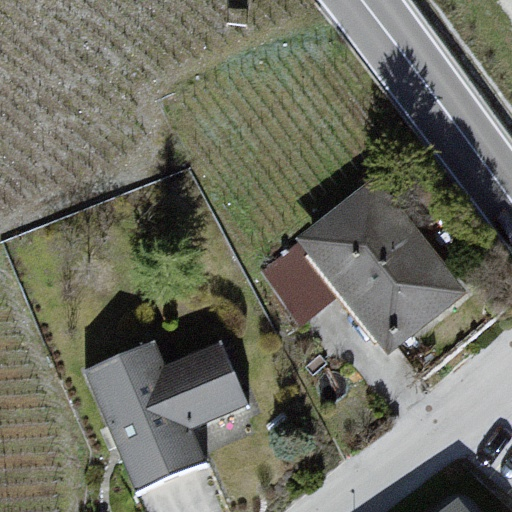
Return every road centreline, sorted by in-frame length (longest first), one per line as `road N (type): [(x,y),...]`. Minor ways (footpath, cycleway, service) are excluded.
road 1 (secondary): [(511,200),(358,0)]
road 2 (residential): [(511,358),(326,511)]
